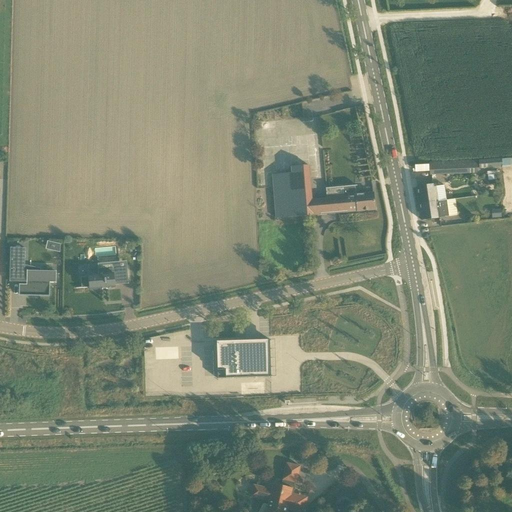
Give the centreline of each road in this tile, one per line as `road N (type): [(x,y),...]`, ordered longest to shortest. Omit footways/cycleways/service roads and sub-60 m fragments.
road 1 (tertiary): [(412,263),(104,331),(0,327)]
road 2 (secondary): [(412,263),(357,0)]
road 3 (primary): [(0,431),(251,422)]
road 4 (primary): [(251,422),(399,429)]
road 5 (primary): [(398,408),(251,422)]
